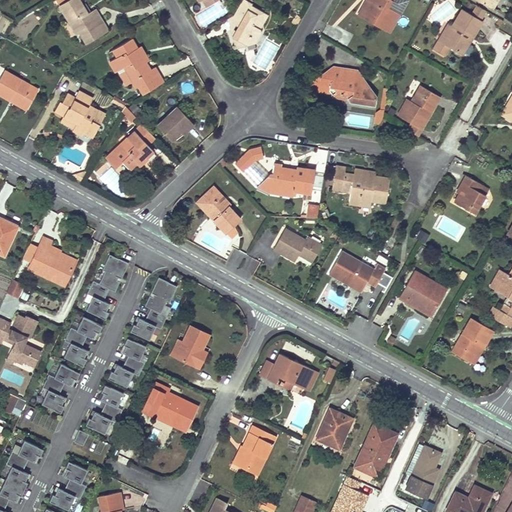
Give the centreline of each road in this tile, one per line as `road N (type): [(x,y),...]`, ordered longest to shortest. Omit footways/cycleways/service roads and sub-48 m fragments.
road 1 (residential): [(490,425),(273,306)]
road 2 (residential): [(171,511),(273,306)]
road 3 (residential): [(252,114),(276,132),(399,151),(426,164),(420,191)]
road 4 (residential): [(137,231),(252,114)]
road 5 (residential): [(137,231),(0,156)]
road 6 (residential): [(273,306),(137,231)]
road 7 (residential): [(167,0),(221,89),(252,114)]
road 8 (residential): [(252,114),(321,0)]
